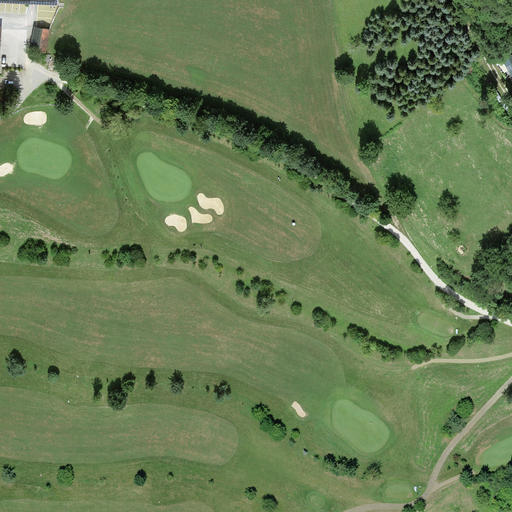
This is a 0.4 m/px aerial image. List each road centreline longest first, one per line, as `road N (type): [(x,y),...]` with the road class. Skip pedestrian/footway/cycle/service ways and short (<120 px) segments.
road 1 (track): [(511,323),(450,292),(384,223),(229,132),(49,77),(0,115)]
road 2 (track): [(350,511),(424,497),(445,454),(511,380)]
road 3 (track): [(405,240),(350,114)]
